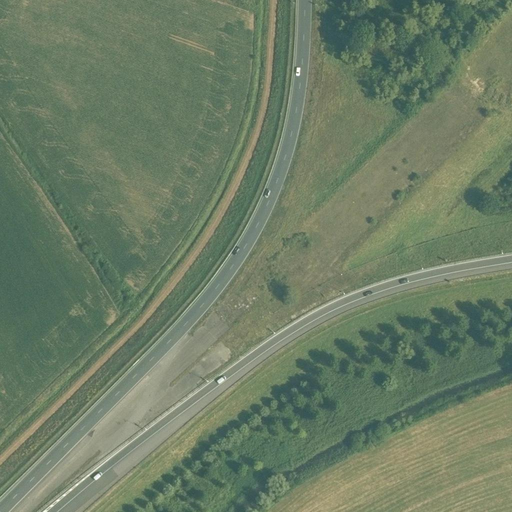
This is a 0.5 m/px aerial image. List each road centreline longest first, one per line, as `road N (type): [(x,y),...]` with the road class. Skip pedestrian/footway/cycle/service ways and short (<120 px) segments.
road 1 (motorway): [(304,0),(285,155),(237,260),(166,345),(0,511)]
road 2 (motorway): [(51,511),(305,320),(400,281),(511,258)]
